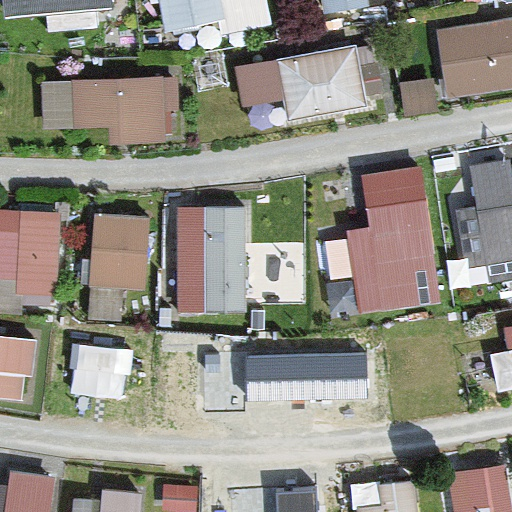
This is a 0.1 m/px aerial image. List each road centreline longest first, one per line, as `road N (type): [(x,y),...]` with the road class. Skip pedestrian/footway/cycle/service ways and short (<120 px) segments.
road 1 (track): [(0,159),(215,169),(511,113)]
road 2 (track): [(0,421),(243,450),(511,420)]
